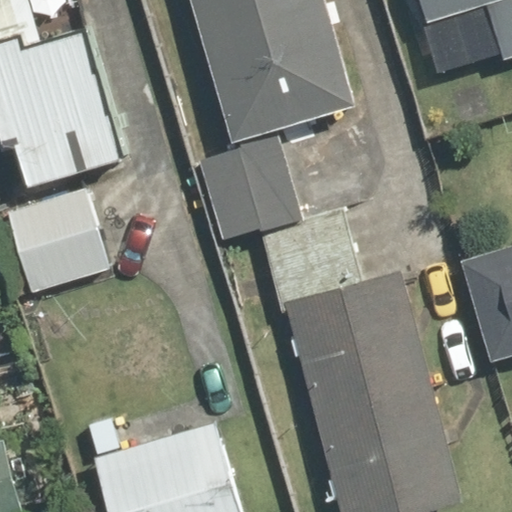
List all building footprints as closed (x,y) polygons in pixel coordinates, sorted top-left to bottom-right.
[(0,0),(0,157),(11,154),(23,195),(120,165),(80,33),(39,45),(25,0),(0,0)] [(188,0),(231,148),(353,113),(351,103),(354,102),(332,26),(340,24),(334,2),(326,4),(324,0),(188,0)] [(511,61),(511,0),(416,0),(441,76),(500,57),(503,65),(511,61)] [(285,152),(207,165),(219,240),(298,227),(285,152)] [(7,217),(31,294),(109,270),(85,193),(7,217)] [(346,235),(266,255),(335,511),(435,511),(458,506),(396,274),(360,284),(346,235)] [(511,249),(459,265),(490,367),(511,360),(511,249)] [(87,423),(96,455),(148,440),(138,408),(87,423)] [(92,463),(106,511),(235,511),(212,429),(92,463)] [(28,511),(11,441),(0,443),(0,511),(28,511)]
